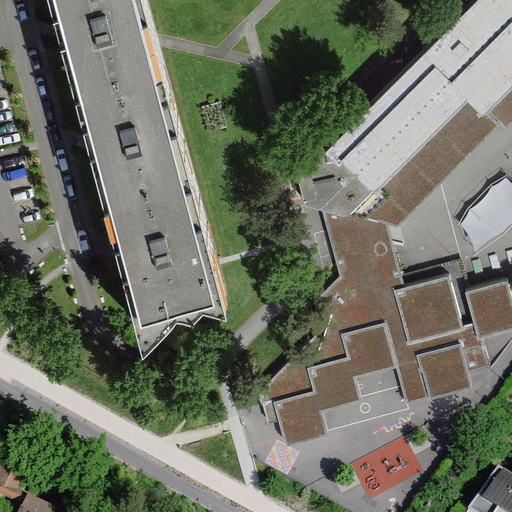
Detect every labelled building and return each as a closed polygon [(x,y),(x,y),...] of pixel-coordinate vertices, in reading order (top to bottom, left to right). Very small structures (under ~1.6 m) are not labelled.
[(55,0),(76,78),(164,53),(161,42),(149,0),(55,0)] [(511,0),(471,0),(333,138),(330,135),(299,166),(307,199),(322,203),(341,274),(317,299),(324,326),(261,390),(265,403),(277,400),(282,419),(288,442),(329,430),(323,408),(363,397),(357,374),(397,363),(395,357),(419,350),(432,394),(472,384),(468,368),(489,362),(482,331),(511,323),(511,290),(509,277),(469,288),(476,318),(464,322),(451,272),(405,284),(390,223),(352,212),(473,92),(487,107),(511,82),(511,0)] [(107,187),(194,164),(164,53),(76,78),(107,187)] [(501,121),(487,107),(473,92),(352,212),(390,223),(398,224),(501,121)] [(194,164),(107,187),(127,264),(145,327),(190,283),(228,292),(221,263),(194,164)] [(495,240),(511,213),(511,173),(503,168),(468,223),(495,240)] [(395,357),(397,363),(408,401),(432,394),(419,350),(395,357)] [(277,400),(265,403),(270,422),(282,419),(277,400)] [(483,460),(469,449),(457,465),(471,476),(483,460)] [(5,460),(0,471),(0,494),(12,500),(26,470),(5,460)] [(511,480),(499,473),(470,511),(499,511),(511,493),(511,480)] [(511,511),(511,493),(499,511),(511,511)] [(49,511),(30,503),(26,511),(49,511)]
